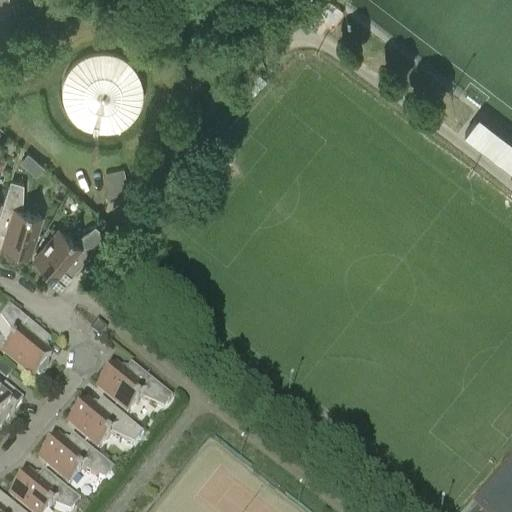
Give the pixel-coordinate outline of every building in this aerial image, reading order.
[(0,0),(0,35),(10,30),(8,12),(15,9),(10,0),(0,0)] [(329,0),(314,0),(306,11),(314,17),(316,18),(329,0)] [(125,56),(113,51),(101,49),(88,51),(77,56),(68,65),(62,75),(59,88),(60,100),(65,112),(72,121),(83,128),(95,132),(107,132),(119,128),(130,121),(137,111),(142,100),(143,87),(140,75),(134,64),(125,56)] [(511,140),(478,115),(463,134),(511,171),(511,140)] [(127,192),(123,169),(105,172),(109,195),(127,192)] [(23,185),(9,180),(0,210),(0,232),(5,234),(2,245),(7,247),(7,248),(10,251),(14,253),(18,254),(23,253),(24,252),(28,254),(40,216),(22,210),(23,185)] [(105,235),(94,226),(73,241),(58,229),(34,259),(37,262),(36,263),(38,267),(42,271),(45,273),(50,274),(54,277),(61,268),(71,276),(105,235)] [(49,343),(8,309),(0,318),(0,319),(14,340),(2,355),(33,380),(36,376),(37,377),(41,375),(45,372),(47,368),(48,363),(47,363),(50,359),(41,352),(49,343)] [(106,330),(96,322),(89,331),(99,339),(106,330)] [(10,372),(1,365),(0,366),(0,376),(3,379),(10,372)] [(171,400),(130,366),(122,376),(113,369),(110,373),(110,372),(105,374),(101,378),(99,381),(98,386),(99,386),(96,390),(127,415),(139,401),(162,411),(171,400)] [(0,383),(0,422),(2,425),(9,416),(5,412),(9,407),(14,411),(22,402),(0,383)] [(142,435),(100,401),(92,411),(84,404),(81,408),(80,407),(75,409),(72,413),(70,416),(69,421),(70,422),(67,425),(97,450),(110,436),(133,446),(142,435)] [(113,471),(72,437),(64,447),(55,439),(52,443),(51,442),(47,444),(43,448),(41,451),(40,456),(41,457),(38,460),(69,485),(81,471),(104,481),(113,471)] [(511,511),(511,466),(470,511),(471,511),(511,511)] [(70,511),(78,503),(42,473),(34,482),(26,475),(23,479),(22,478),(17,480),(14,484),(12,487),(10,492),(11,492),(9,496),(28,511),(46,511),(51,506),(65,511),(70,511)] [(18,511),(0,496),(0,511),(18,511)]
